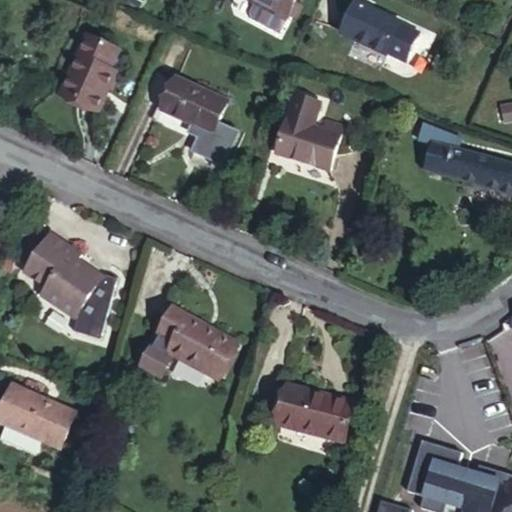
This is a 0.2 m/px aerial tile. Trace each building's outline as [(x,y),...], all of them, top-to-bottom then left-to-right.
[(247,0),(253,3),(247,14),(244,28),(269,42),(280,33),(286,22),(288,19),(296,5),(298,0),(247,0)] [(359,36),(356,42),(388,57),(386,60),(407,70),(423,34),(402,26),(357,4),(345,30),(359,36)] [(303,9),(296,5),(288,19),(295,23),(303,9)] [(342,36),(356,42),(359,36),(345,30),(342,36)] [(100,112),(104,103),(98,100),(109,73),(120,51),(90,38),(64,96),(100,112)] [(98,100),(104,103),(116,77),(109,73),(98,100)] [(177,80),(163,112),(180,120),(207,132),(215,136),(219,125),(229,103),(177,80)] [(511,108),(503,111),(506,127),(511,125),(511,108)] [(180,120),(163,112),(158,123),(175,130),(180,120)] [(289,121),(279,156),(331,172),(345,130),(328,124),(325,132),(289,121)] [(239,134),(219,125),(215,136),(193,126),(192,130),(197,138),(200,139),(194,154),(225,167),(239,134)] [(420,144),(433,147),(433,145),(458,153),(461,142),(424,127),(420,144)] [(433,147),(426,173),(511,195),(511,168),(458,153),(433,145),(433,147)] [(63,301),(92,322),(87,342),(112,348),(128,290),(116,287),(93,271),(96,266),(69,248),(46,282),(66,296),(63,301)] [(161,336),(176,344),(190,318),(175,310),(161,336)] [(190,318),(176,344),(169,357),(218,382),(238,344),(190,318)] [(17,379),(2,414),(62,440),(77,405),(17,379)] [(332,405),(333,398),(291,387),(280,428),(345,445),(354,410),(332,405)] [(356,404),(333,398),(332,405),(354,410),(356,404)] [(511,511),(511,483),(478,474),(475,485),(455,479),(460,463),(420,452),(407,500),(424,505),(422,511),(511,511)]
